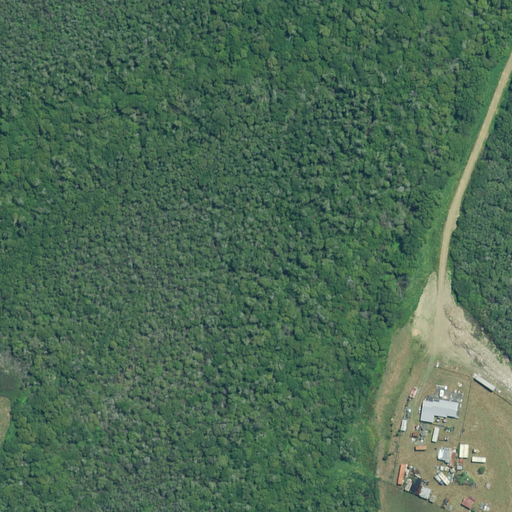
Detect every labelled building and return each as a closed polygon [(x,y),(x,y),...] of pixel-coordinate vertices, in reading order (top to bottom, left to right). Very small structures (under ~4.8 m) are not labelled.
[(460,404),(435,399),(434,403),(425,401),(422,420),(435,423),(436,415),(448,418),(448,416),(458,417),(460,404)] [(441,428),(436,427),(432,442),(437,443),(441,428)] [(450,461),(452,452),(441,449),(439,459),(450,462),(450,461)] [(458,453),(452,452),(450,461),(451,462),(450,467),(455,468),(458,453)] [(407,465),(402,464),(399,484),(403,485),(407,465)] [(415,481),(410,479),(405,489),(409,491),(415,481)] [(432,491),(421,486),(417,495),(429,500),(432,491)]
